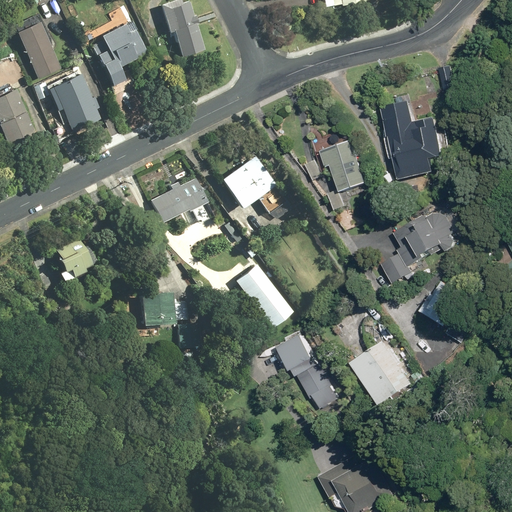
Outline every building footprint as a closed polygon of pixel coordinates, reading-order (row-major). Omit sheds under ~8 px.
[(205,50),(189,0),(182,3),(181,0),(173,0),(161,4),(171,37),(176,35),(183,57),(205,50)] [(40,14),(14,25),(37,77),(63,66),(40,14)] [(125,25),(102,35),(109,50),(98,55),(111,86),(126,79),(121,67),(148,56),(136,29),(129,32),(125,25)] [(81,74),(52,87),(72,132),(101,119),(81,74)] [(0,90),(0,125),(9,148),(35,137),(17,90),(2,96),(0,90)] [(385,129),(395,160),(400,158),(407,179),(460,163),(444,112),(417,121),(410,98),(385,106),(391,127),(385,129)] [(373,181),(349,128),(315,143),(321,157),(308,163),(316,181),(339,171),(348,192),(373,181)] [(268,212),(287,199),(255,152),(221,176),(241,205),(256,194),(268,212)] [(181,184),(179,180),(170,184),(172,188),(151,198),(161,221),(206,200),(195,177),(181,184)] [(449,247),(451,251),(459,245),(457,242),(462,239),(448,217),(439,222),(432,211),(398,232),(405,242),(400,245),(413,266),(437,251),(438,254),(449,247)] [(58,269),(63,279),(98,261),(84,233),(54,250),(63,267),(58,269)] [(415,273),(403,253),(386,264),(398,283),(415,273)] [(268,278),(271,276),(266,270),(264,272),(256,262),(234,280),(272,326),(294,309),(268,278)] [(469,293),(444,278),(425,312),(450,327),(469,293)] [(187,318),(187,298),(173,299),(172,290),(141,290),(142,323),(173,322),(173,318),(187,318)] [(477,325),(459,315),(449,333),(468,343),(477,325)] [(203,322),(177,323),(178,347),(204,346),(203,322)] [(301,380),(319,410),(344,396),(304,328),(289,337),(291,341),(286,344),(305,377),(301,380)] [(400,402),(430,382),(422,370),(416,374),(391,338),(358,361),(388,404),(397,398),(400,402)] [(194,348),(185,348),(185,361),(194,361),(194,348)] [(355,504),(359,511),(382,511),(380,507),(400,495),(382,458),(341,478),(347,490),(338,495),(343,505),(349,507),(355,504)]
